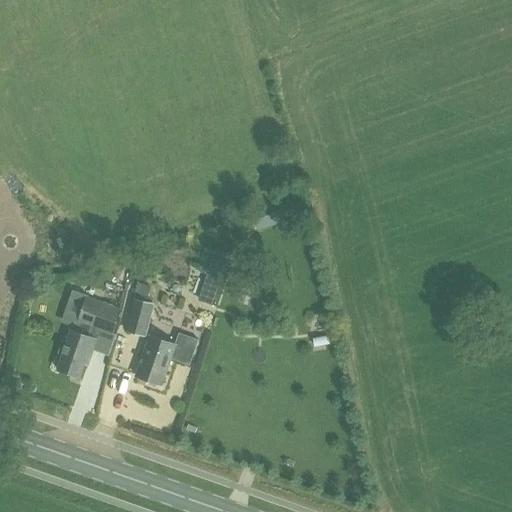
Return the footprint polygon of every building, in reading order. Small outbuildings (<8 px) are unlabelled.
[(218,305),(235,255),(216,249),(199,299),(218,305)] [(139,283),(134,299),(145,302),(149,286),(139,283)] [(97,341),(93,339),(96,329),(97,328),(114,334),(122,310),(87,298),(79,321),(81,322),(79,327),(74,325),(72,332),(71,332),(68,343),(63,341),(59,354),(63,356),(58,370),(81,378),(86,364),(89,365),(97,341)] [(145,302),(134,299),(126,332),(147,337),(155,305),(145,302)] [(150,338),(137,376),(150,381),(151,384),(157,386),(160,384),(163,385),(172,358),(188,363),(197,339),(178,332),(173,346),(150,338)]
